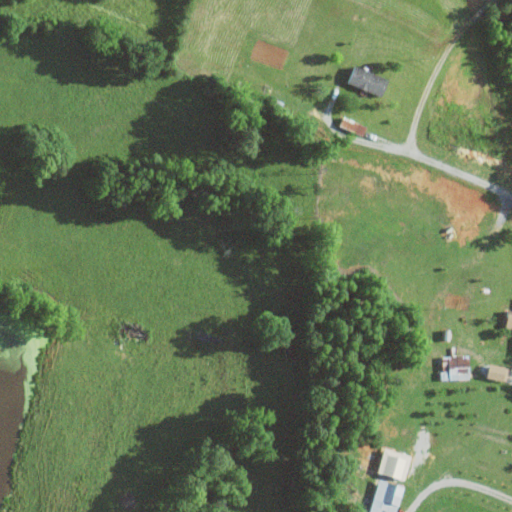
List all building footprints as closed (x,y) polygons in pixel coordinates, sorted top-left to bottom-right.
[(341,82),(376,95),(382,78),(347,64),(341,82)] [(511,309),(502,309),(501,326),(511,327),(511,309)] [(436,356),(437,379),(463,379),(463,355),(436,356)] [(378,449),(372,471),(399,479),(405,457),(378,449)] [(390,511),(399,486),(374,478),(363,511),(390,511)]
